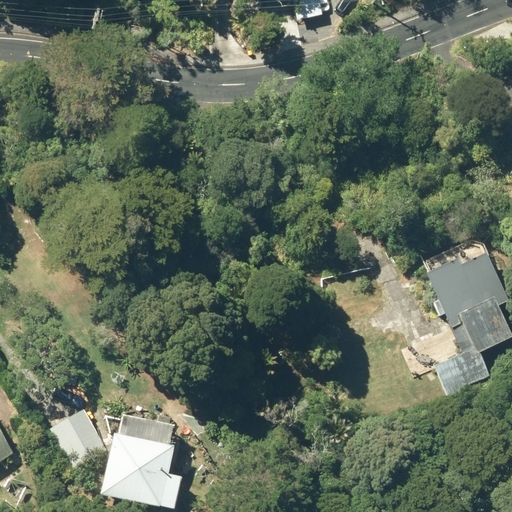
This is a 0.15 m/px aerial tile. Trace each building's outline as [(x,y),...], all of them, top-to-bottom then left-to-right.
[(288,0),(294,23),(319,16),(315,0),(288,0)] [(504,301),(483,256),(455,269),(452,262),(421,277),(432,301),(428,302),(436,320),(440,317),(443,326),(452,322),(466,353),(431,369),(445,399),(488,378),(478,357),(507,343),(490,307),(504,301)] [(47,387),(33,398),(55,425),(69,413),(47,387)] [(48,433),(71,469),(102,448),(79,413),(48,433)] [(96,499),(164,511),(171,511),(178,479),(161,477),(166,450),(162,450),(166,432),(114,422),(111,442),(107,441),(96,499)] [(0,462),(8,456),(0,444),(0,462)]
